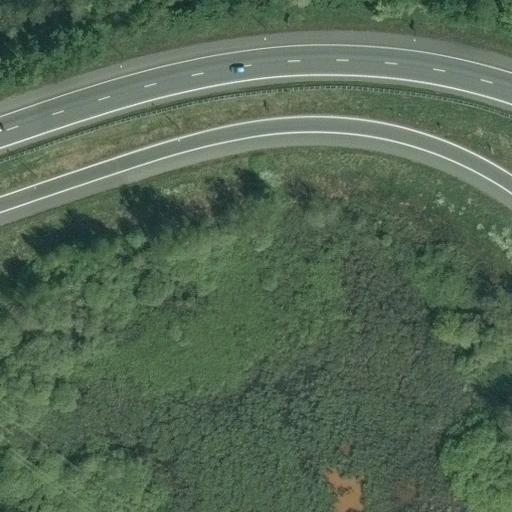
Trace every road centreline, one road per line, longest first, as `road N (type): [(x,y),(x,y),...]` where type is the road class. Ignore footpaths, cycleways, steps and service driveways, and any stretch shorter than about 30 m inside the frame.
road 1 (motorway): [(0,207),(146,157),(288,126),(391,133),(511,186)]
road 2 (motorway): [(511,89),(444,70),(350,59),(240,64),(0,131)]
